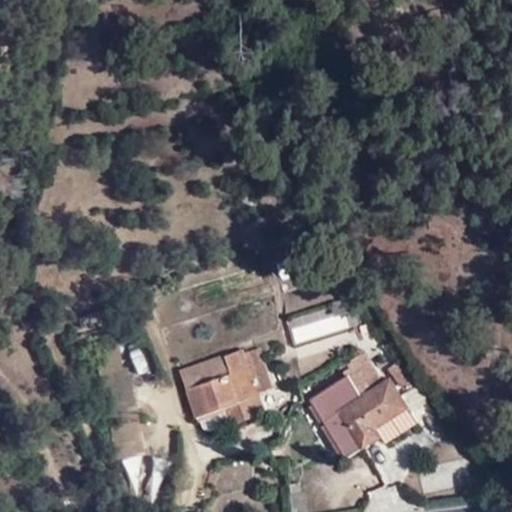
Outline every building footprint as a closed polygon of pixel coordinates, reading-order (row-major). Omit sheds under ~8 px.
[(114,309),(73,320),(78,337),(119,327),(114,309)] [(232,353),(233,356),(237,370),(251,367),(248,355),(251,354),(249,349),(232,353)] [(263,351),(251,354),(248,355),(251,367),(260,394),(273,390),(263,351)] [(346,370),(349,374),(311,397),(346,457),(359,450),(368,444),(381,436),(377,427),(409,408),(390,378),(381,384),(379,382),(365,363),(364,362),(359,355),(348,362),(350,366),(346,370)] [(227,403),(260,394),(251,367),(237,370),(233,356),(195,368),(199,381),(185,385),(193,413),(196,412),(227,403)] [(387,368),(390,373),(402,363),(399,359),(387,368)] [(417,379),(402,363),(390,373),(402,388),(417,379)] [(199,381),(195,368),(181,371),(185,385),(199,381)] [(265,412),(260,394),(227,403),(233,422),(265,412)] [(114,458),(143,455),(137,395),(109,397),(114,458)] [(227,403),(196,412),(198,421),(210,427),(233,422),(227,403)] [(381,436),(382,439),(386,442),(417,423),(409,408),(377,427),(381,436)] [(435,412),(426,418),(438,432),(446,426),(435,412)]
